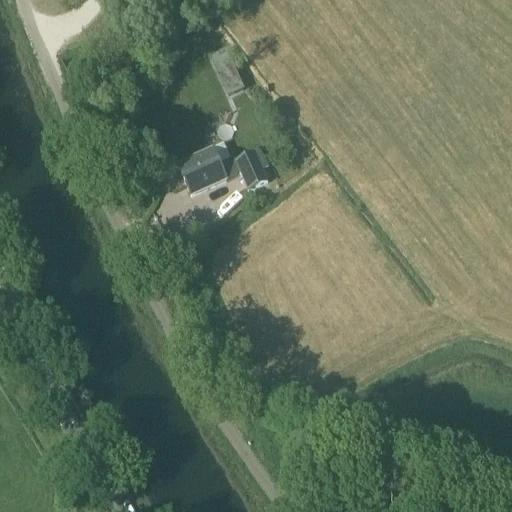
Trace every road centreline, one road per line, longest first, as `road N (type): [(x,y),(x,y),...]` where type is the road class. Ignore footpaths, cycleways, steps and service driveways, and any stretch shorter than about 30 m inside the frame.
road 1 (unclassified): [(288,511),(198,389),(92,176),(22,0)]
road 2 (secondary): [(121,511),(0,291)]
